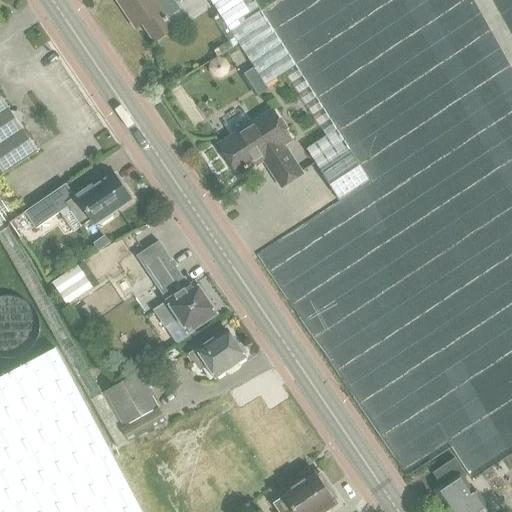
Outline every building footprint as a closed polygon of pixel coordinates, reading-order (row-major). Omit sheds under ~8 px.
[(167,18),(180,10),(173,0),(117,0),(136,29),(143,24),(155,42),(174,29),(167,18)] [(209,0),(231,31),(278,0),(209,0)] [(260,13),(231,31),(265,85),(295,65),(260,13)] [(235,38),(229,42),(232,47),(239,44),(235,38)] [(229,42),(218,48),(221,54),(232,47),(229,42)] [(217,57),(221,54),(218,48),(213,51),(217,57)] [(210,61),(208,70),(212,77),(220,79),(228,74),(230,66),(225,59),(217,57),(210,61)] [(0,176),(38,152),(0,95),(0,176)] [(281,187),(302,174),(283,146),(291,141),(271,110),(218,144),(238,175),(263,159),(281,187)] [(336,130),(306,149),(338,199),(371,179),(336,130)] [(73,195),(74,197),(72,199),(64,186),(22,214),(33,230),(57,214),(61,219),(70,213),(80,229),(91,222),(93,226),(99,222),(100,225),(111,217),(109,214),(131,199),(119,182),(117,183),(113,176),(91,191),(87,185),(73,195)] [(131,440),(165,421),(148,386),(157,381),(147,363),(137,368),(139,373),(100,394),(6,228),(0,232),(0,240),(116,447),(130,439),(131,440)] [(136,257),(167,302),(153,311),(165,328),(178,319),(188,333),(216,314),(204,296),(206,291),(202,285),(197,286),(195,283),(189,287),(175,266),(176,264),(173,259),(171,260),(158,242),(136,257)] [(79,265),(52,283),(66,305),(94,288),(79,265)] [(41,331),(41,330),(40,324),(39,319),(36,315),(33,311),(25,305),(21,304),(15,303),(9,303),(4,304),(0,305),(0,355),(1,356),(6,357),(11,358),(17,358),(23,357),(27,355),(32,351),(36,346),(39,341),(40,337),(41,331)] [(244,355),(246,350),(242,345),(237,345),(226,329),(189,355),(200,371),(206,366),(215,378),(245,357),(244,355)] [(0,511),(141,511),(55,349),(0,377),(0,511)] [(253,379),(119,456),(155,511),(234,511),(308,461),(253,379)] [(489,511),(490,511),(479,495),(475,497),(463,480),(467,478),(453,458),(432,473),(442,487),(434,492),(448,511),(489,511)] [(334,502),(338,499),(323,476),(319,478),(316,475),(283,496),(284,497),(273,505),(278,511),(323,511),(335,505),(334,502)]
